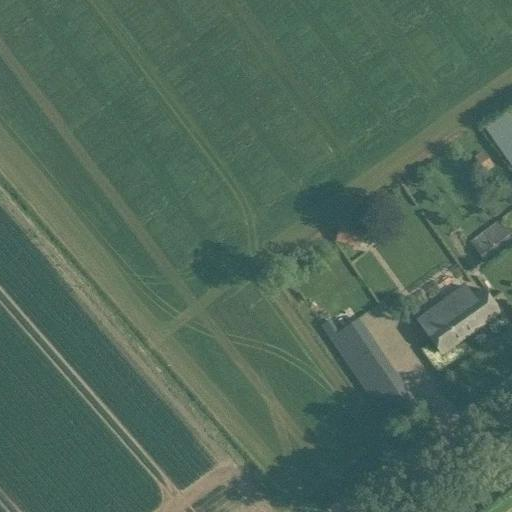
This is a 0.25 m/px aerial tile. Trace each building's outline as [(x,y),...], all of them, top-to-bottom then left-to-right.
[(485,127),(503,152),(511,146),(511,124),(504,113),(485,127)] [(493,165),(486,155),(477,162),(485,172),(493,165)] [(511,243),(511,236),(500,220),(471,241),(487,262),(511,243)] [(340,224),(340,225),(335,242),(353,246),(357,228),(341,224),(340,224)] [(418,320),(430,337),(442,353),(499,312),(483,289),(473,296),(466,286),(418,320)] [(420,410),(356,320),(341,331),(328,339),(388,423),(389,422),(393,429),(420,410)]
